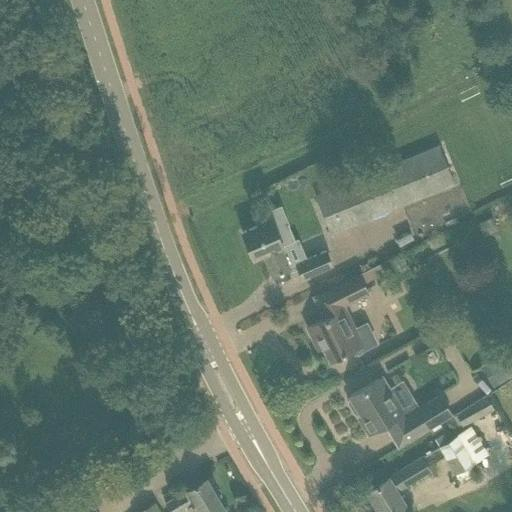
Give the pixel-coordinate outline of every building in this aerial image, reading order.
[(439,146),(316,196),(331,233),(454,183),(439,146)] [(257,226),(242,232),(253,258),(262,254),(271,276),(290,268),(282,249),(281,246),(294,241),(279,206),(253,217),(257,226)] [(296,263),(302,278),(333,265),(327,250),(296,263)] [(306,327),(312,339),(317,337),(329,360),(353,348),(355,351),(354,352),(355,353),(375,342),(366,323),(349,331),(339,311),(344,309),(342,304),(367,292),(358,274),(313,296),(321,312),(322,311),(325,317),(306,327)] [(511,358),(508,352),(485,366),(498,386),(511,377),(511,358)] [(388,430),(398,446),(451,413),(440,394),(405,414),(381,376),(349,396),(350,399),(348,400),(348,402),(354,413),(357,413),(359,412),(371,432),(385,423),(389,429),(388,430)] [(455,414),(462,427),(492,410),(485,397),(455,414)] [(454,476),(488,455),(470,426),(447,441),(438,446),(423,456),(422,455),(365,491),(378,511),(391,511),(405,504),(398,492),(432,471),(428,465),(443,457),(454,476)] [(442,433),(433,439),(438,446),(447,441),(442,433)] [(178,511),(185,508),(187,511),(218,511),(224,509),(205,478),(166,501),(172,511),(178,511)] [(120,511),(114,500),(92,511),(120,511)] [(159,511),(154,502),(137,511),(159,511)]
